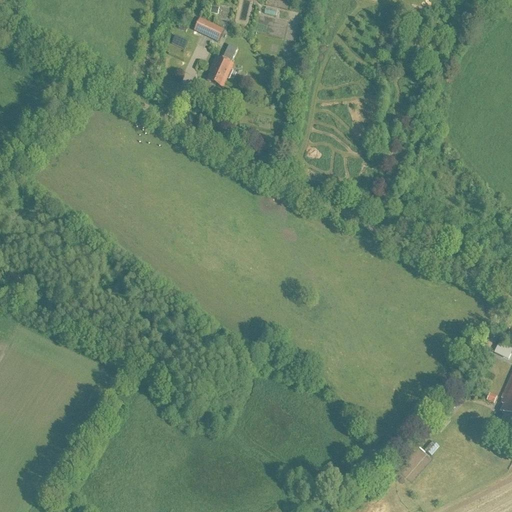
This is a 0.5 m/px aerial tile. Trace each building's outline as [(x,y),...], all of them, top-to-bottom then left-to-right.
[(425,8),(411,3),(405,23),(420,28),(422,20),(427,22),(430,10),(425,9),(425,8)] [(218,17),(219,10),(212,8),(210,15),(218,17)] [(275,17),(277,11),(265,8),(264,14),(275,17)] [(201,36),(219,44),(224,32),(207,24),(201,36)] [(180,50),(184,42),(175,38),(171,45),(180,50)] [(233,67),(216,59),(209,74),(211,74),(207,83),(222,90),(227,80),(229,81),(233,73),(231,72),(233,67)] [(511,374),(501,400),(502,400),(501,405),(504,407),(500,414),(505,416),(499,431),(511,437),(511,374)] [(494,406),(497,400),(489,396),(486,403),(494,406)]
